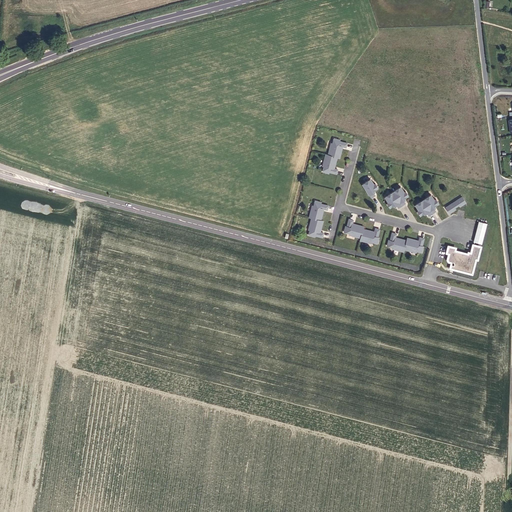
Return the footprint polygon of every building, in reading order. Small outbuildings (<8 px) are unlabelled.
[(341,144),(346,145),(347,141),(339,139),(340,138),(334,136),(333,141),(331,141),(328,153),(337,155),(339,156),(342,147),(340,146),(341,144)] [(337,155),(328,153),(326,152),(323,164),(324,165),(323,170),(329,171),(329,170),(337,172),(338,168),(333,166),(333,164),(335,165),(337,155)] [(370,177),(362,182),(371,196),(375,194),(373,191),(372,189),(374,188),(378,186),(375,182),(374,183),(370,177)] [(401,185),(393,190),(402,204),(405,202),(403,199),(402,198),(404,197),(408,194),(406,190),(404,191),(401,185)] [(402,204),(393,190),(385,195),(388,201),(387,202),(389,206),(394,203),(395,202),(396,203),(398,207),(402,204)] [(431,194),(423,198),(432,213),(435,210),(433,207),(433,206),(434,205),(439,202),(436,198),(434,199),(431,194)] [(457,201),(455,203),(456,205),(458,203),(460,206),(466,202),(462,196),(456,200),(457,201)] [(432,213),(423,198),(415,203),(419,209),(417,210),(420,214),(424,211),(426,210),(426,212),(428,215),(432,213)] [(312,216),(322,218),(324,209),(322,209),(323,207),(328,208),(329,204),(321,202),(322,200),(316,199),(314,204),(313,204),(310,216),(312,216)] [(454,206),(456,205),(455,203),(453,204),(452,203),(446,207),(450,212),(456,209),(454,206)] [(322,228),(324,219),(322,218),(312,216),(310,228),(311,229),(310,234),(316,235),(316,234),(324,235),(325,231),(320,230),(320,228),(322,228)] [(353,223),(354,217),(350,216),(348,224),(347,224),(345,230),(350,231),(350,232),(362,235),(364,226),(365,224),(355,222),(355,223),(353,223)] [(482,243),(487,223),(479,221),(474,241),(482,243)] [(364,226),(362,235),(361,238),(373,241),(374,239),(379,240),(380,234),(379,234),(381,226),(376,225),(375,230),(373,230),(373,228),(364,226)] [(405,249),(407,240),(398,238),(398,240),(395,239),(397,234),(393,233),(391,240),(389,240),(388,246),(393,247),(392,249),(404,252),(405,249)] [(417,240),(408,238),(407,240),(405,249),(417,252),(417,251),(422,252),(424,246),(422,246),(424,238),(420,237),(419,242),(417,242),(417,240)] [(478,259),(481,247),(474,245),(472,253),(469,253),(469,254),(455,251),(456,248),(449,246),(448,252),(450,253),(448,259),(449,261),(454,262),(455,264),(455,265),(452,265),(451,268),(453,268),(472,273),(476,258),(478,259)]
